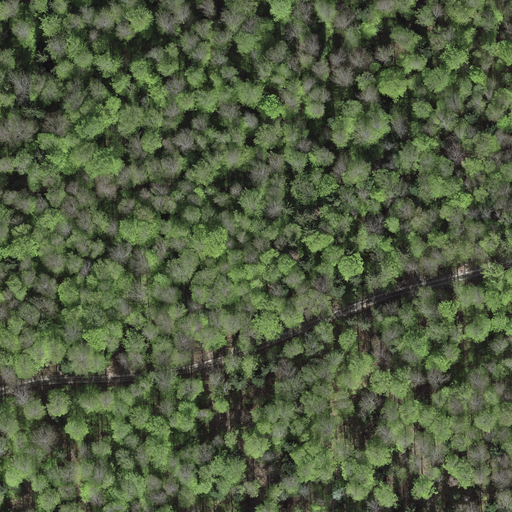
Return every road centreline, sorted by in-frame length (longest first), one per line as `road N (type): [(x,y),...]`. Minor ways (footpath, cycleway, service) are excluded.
road 1 (track): [(0,390),(170,374),(231,358),(385,294),(511,264)]
road 2 (track): [(0,195),(360,182),(511,152)]
